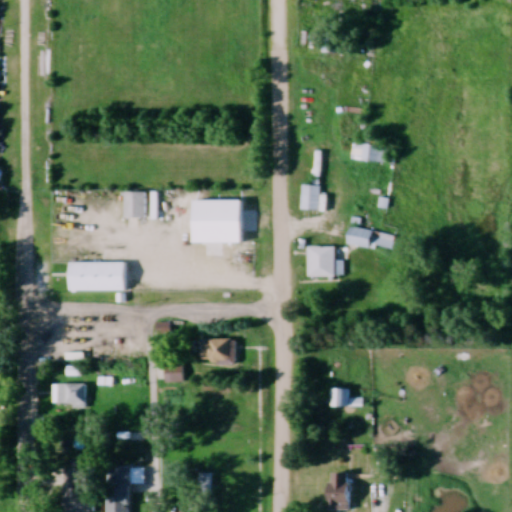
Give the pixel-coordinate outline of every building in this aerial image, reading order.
[(352,161),(388,166),(390,149),(354,144),(352,161)] [(321,213),(321,188),(304,188),(304,213),(321,213)] [(126,221),(148,221),(148,195),(126,195),(126,221)] [(350,247),(394,253),(397,237),(352,230),(350,247)] [(310,279),(345,279),(345,250),(310,250),(310,279)] [(129,294),(129,265),(73,265),(73,294),(129,294)] [(205,364),(238,364),(238,341),(205,341),(205,364)] [(59,386),(59,408),(87,408),(87,386),(59,386)] [(351,392),(333,392),(333,410),(364,410),(364,402),(351,402),(351,392)] [(108,511),(131,511),(131,486),(145,486),(145,469),(109,469),(108,511)] [(66,470),(64,511),(97,511),(98,489),(95,488),(95,471),(66,470)] [(352,511),(353,476),(332,476),(331,511),(352,511)]
